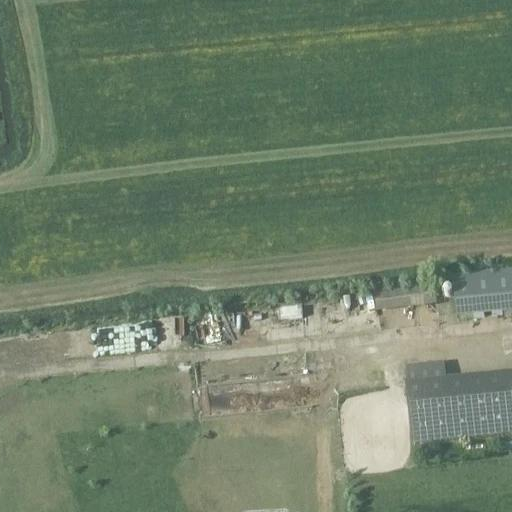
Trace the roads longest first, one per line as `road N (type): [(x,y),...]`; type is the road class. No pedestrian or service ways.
road 1 (track): [(189,354),(511,333)]
road 2 (track): [(189,354),(0,379)]
road 3 (track): [(324,511),(336,343)]
